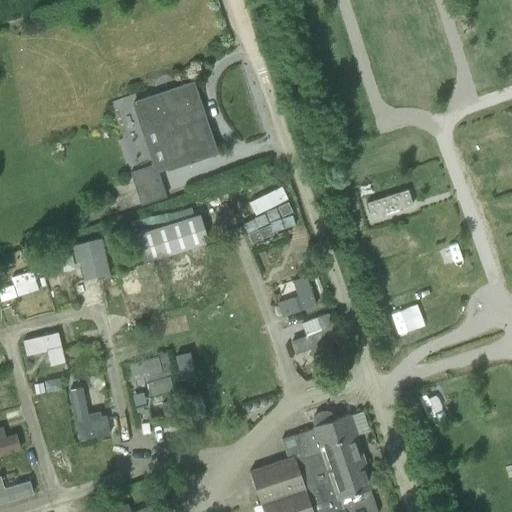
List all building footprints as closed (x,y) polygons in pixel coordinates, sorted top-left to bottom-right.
[(136,101),(131,103),(141,131),(153,127),(165,162),(167,169),(216,153),(204,118),(197,121),(185,86),(190,84),(190,83),(136,101)] [(140,206),(167,197),(158,172),(155,165),(152,166),(129,174),(140,206)] [(280,183),(246,208),(254,220),(289,194),(280,183)] [(406,190),(368,203),(372,217),(411,205),(406,190)] [(296,204),(247,224),(253,237),(301,217),(296,204)] [(143,263),(208,243),(199,214),(134,234),(143,263)] [(300,230),(289,233),(293,249),(305,247),(300,230)] [(110,235),(100,237),(102,248),(113,246),(110,235)] [(71,245),(75,262),(79,261),(84,281),(108,275),(100,239),(88,242),(88,241),(71,245)] [(210,247),(180,256),(183,269),(187,268),(214,260),(210,247)] [(58,256),(43,259),(47,275),(54,273),(52,265),(60,263),(58,256)] [(187,268),(183,269),(180,256),(163,261),(175,297),(186,294),(182,284),(191,282),(187,268)] [(34,272),(0,280),(0,294),(2,301),(39,291),(34,272)] [(153,277),(122,284),(125,298),(141,294),(146,316),(161,312),(153,277)] [(282,317),(315,306),(306,277),(292,281),(296,296),(277,303),(282,317)] [(118,288),(108,289),(109,299),(119,297),(118,288)] [(410,305),(390,315),(399,335),(420,326),(410,305)] [(330,327),(289,342),(294,355),(310,349),(315,362),(337,354),(332,341),(335,340),(330,327)] [(58,333),(22,340),(26,356),(46,351),(50,366),(64,363),(58,333)] [(166,354),(128,364),(133,380),(143,377),(145,383),(172,375),(166,354)] [(344,363),(341,356),(332,360),(334,367),(344,363)] [(60,378),(44,381),(46,393),(62,390),(60,378)] [(106,388),(104,382),(101,380),(95,381),(93,385),(94,390),(98,393),(103,392),(106,388)] [(43,383),(33,385),(35,394),(45,393),(43,383)] [(78,440),(107,434),(103,414),(98,415),(97,410),(86,413),(80,387),(68,389),(78,440)] [(313,416),(312,422),(313,426),(314,426),(315,428),(343,511),(374,511),(376,511),(368,490),(372,488),(354,436),(357,435),(349,414),(335,419),(333,414),(328,411),(322,411),(317,413),(313,416)] [(183,445),(178,424),(163,428),(168,449),(183,445)] [(0,455),(18,451),(13,433),(3,436),(1,427),(0,426),(0,455)] [(287,459),(249,472),(256,492),(259,501),(263,511),(376,511),(374,511),(343,511),(315,428),(293,436),(280,440),(287,459)] [(52,454),(62,485),(77,481),(67,449),(52,454)] [(0,477),(0,503),(32,495),(29,482),(3,489),(0,477)] [(162,511),(159,502),(132,511),(162,511)]
